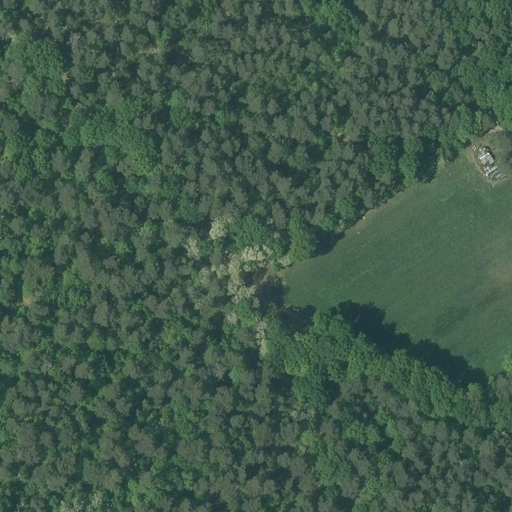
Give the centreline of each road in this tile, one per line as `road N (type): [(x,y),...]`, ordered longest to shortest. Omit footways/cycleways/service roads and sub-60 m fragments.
road 1 (track): [(247,277),(196,230),(144,152),(46,79),(0,27)]
road 2 (track): [(511,442),(247,277)]
road 3 (track): [(364,511),(247,277)]
road 4 (unclassified): [(511,134),(337,0)]
road 5 (track): [(504,128),(428,0)]
